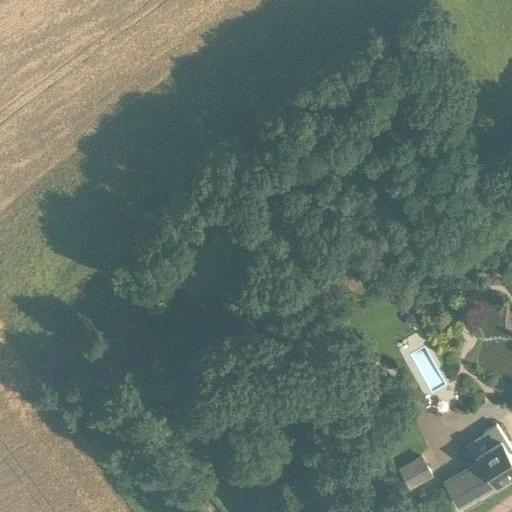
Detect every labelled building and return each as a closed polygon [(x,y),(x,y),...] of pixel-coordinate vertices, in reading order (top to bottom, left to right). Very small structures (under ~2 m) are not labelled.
[(412,314),(406,317),(410,327),(417,323),(412,314)] [(198,344),(178,359),(196,384),(217,369),(198,344)] [(260,381),(272,368),(263,360),(251,373),(260,381)] [(306,409),(322,391),(307,377),(291,395),(306,409)] [(195,411),(181,394),(165,407),(178,424),(195,411)] [(482,433),(464,445),(478,466),(447,485),(458,506),(511,473),(511,455),(509,450),(511,448),(511,447),(496,424),(482,433)] [(422,454),(398,467),(410,488),(434,475),(422,454)] [(190,511),(213,511),(199,494),(185,505),(190,511)]
